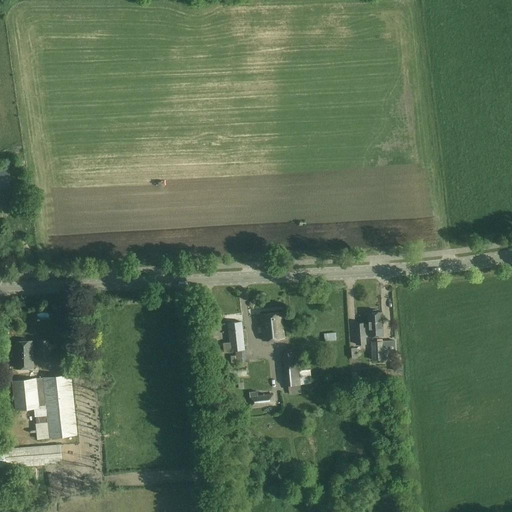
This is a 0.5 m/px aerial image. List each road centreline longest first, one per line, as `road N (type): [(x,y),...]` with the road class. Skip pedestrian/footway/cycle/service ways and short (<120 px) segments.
road 1 (tertiary): [(0,291),(282,279),(511,258)]
road 2 (track): [(419,0),(450,266)]
